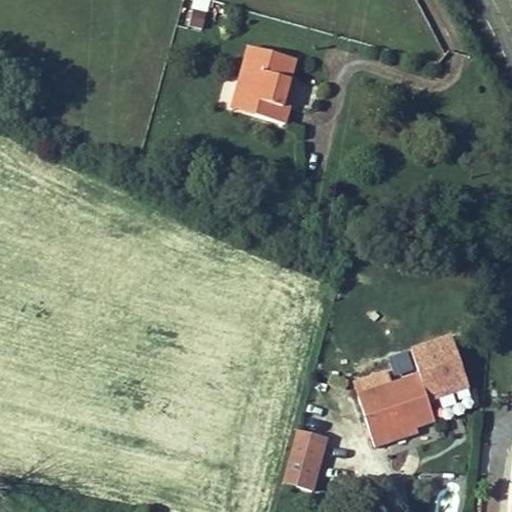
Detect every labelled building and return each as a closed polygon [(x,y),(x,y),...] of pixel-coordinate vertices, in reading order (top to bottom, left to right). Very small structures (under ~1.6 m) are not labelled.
[(202,32),(207,14),(193,10),(187,28),(202,32)] [(289,110),(283,109),(290,81),(295,61),(249,49),(235,97),(258,104),(254,118),(285,126),(289,110)] [(297,83),(290,81),(283,109),(289,110),(297,83)] [(231,112),(254,118),(258,104),(235,97),(231,112)] [(390,443),(388,437),(415,428),(434,422),(419,376),(388,386),(390,391),(359,402),(375,449),(390,443)] [(359,402),(390,391),(388,386),(357,396),(359,402)] [(417,434),(415,428),(388,437),(390,443),(417,434)] [(297,432),(295,438),(324,446),(326,439),(297,432)] [(283,485),(311,492),(324,446),(295,438),(283,485)]
